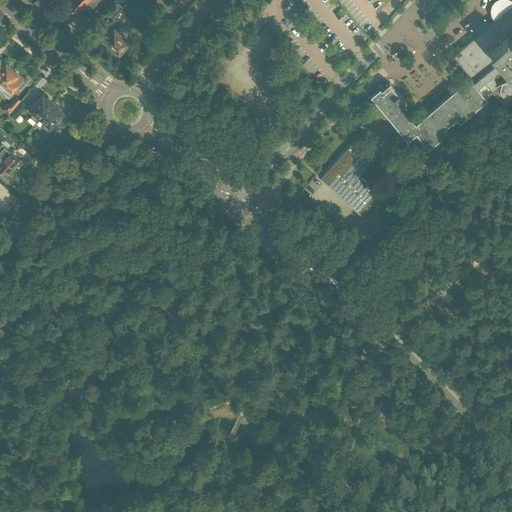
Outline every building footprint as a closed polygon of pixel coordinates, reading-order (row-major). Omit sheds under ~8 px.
[(90,10),(99,0),(67,0),(66,2),(78,12),(84,5),(90,10)] [(377,89),(371,94),(376,100),(408,139),(408,138),(413,135),(425,149),(472,110),(493,92),(496,96),(510,112),(511,110),(511,109),(511,106),(507,98),(507,99),(508,99),(509,99),(510,99),(511,99),(511,98),(511,79),(511,80),(510,80),(509,80),(508,80),(507,80),(506,81),(502,83),(497,85),(497,84),(492,74),(504,64),(507,67),(510,71),(511,70),(511,69),(511,4),(510,2),(506,0),(503,0),(501,0),(498,1),(496,2),(494,4),(493,11),(495,12),(495,14),(498,17),(488,25),(466,43),(453,55),(458,62),(466,71),(468,74),(470,76),(462,83),(454,90),(450,92),(444,98),(440,101),(417,120),(416,121),(401,104),(404,102),(405,100),(389,82),(382,88),(380,86),(377,89)] [(123,6),(118,2),(108,13),(115,19),(100,37),(113,48),(110,52),(115,57),(119,53),(119,54),(120,52),(122,53),(125,49),(125,47),(130,42),(116,29),(132,10),(125,4),(123,6)] [(6,63),(1,59),(0,59),(0,82),(13,68),(12,67),(11,66),(9,63),(7,64),(6,62),(6,63)] [(10,97),(22,83),(20,82),(23,78),(18,74),(19,73),(18,73),(17,71),(15,69),(13,69),(13,68),(0,82),(0,94),(1,95),(4,92),(10,97)] [(34,124),(35,124),(37,122),(40,118),(53,103),(54,102),(43,93),(37,100),(35,98),(27,108),(33,114),(30,116),(36,121),(34,124)] [(9,115),(21,101),(16,96),(9,105),(7,103),(2,108),(9,115)] [(21,101),(9,115),(12,117),(14,114),(16,113),(17,113),(25,104),(21,101)] [(37,122),(35,124),(40,128),(42,126),(47,131),(56,121),(59,124),(66,117),(62,113),(62,112),(53,103),(40,118),(37,122)] [(0,135),(11,145),(15,140),(0,127),(0,126),(0,135)] [(317,175),(320,178),(323,174),(328,179),(327,181),(363,214),(362,215),(365,217),(374,207),(372,205),(376,202),(377,203),(382,198),(380,196),(379,196),(355,175),(373,155),(375,157),(375,156),(355,138),(356,138),(353,135),(317,175)] [(30,153),(34,148),(25,140),(21,145),(30,153)] [(1,142),(0,143),(0,153),(15,167),(21,159),(1,142)] [(0,171),(5,177),(7,174),(8,174),(15,167),(0,153),(0,171)] [(20,344),(27,335),(28,335),(12,321),(8,326),(15,332),(11,336),(20,344)] [(4,339),(9,334),(0,326),(0,337),(3,340),(4,339)] [(0,412),(0,418),(4,422),(12,412),(5,406),(0,412)]
